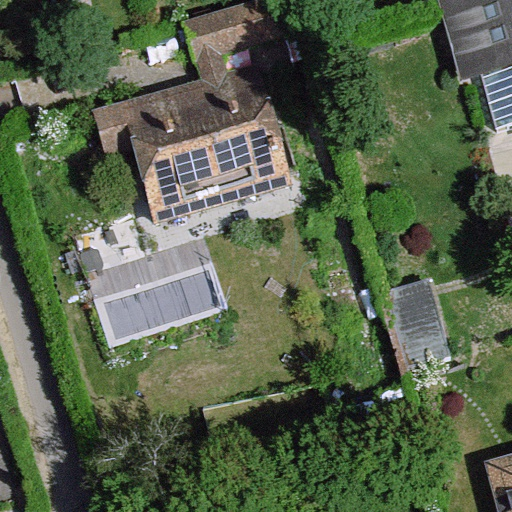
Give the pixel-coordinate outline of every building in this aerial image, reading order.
[(511,0),(460,0),(451,3),(472,77),(483,75),(498,134),(511,130),(511,0)] [(309,34),(299,2),(206,28),(215,61),(218,60),(309,34)] [(215,61),(206,28),(188,33),(203,83),(92,116),(105,162),(135,152),(124,116),(144,110),(147,122),(229,97),(225,86),(218,60),(215,61)] [(147,122),(144,110),(124,116),(135,152),(154,217),(285,180),(256,77),(225,86),(229,97),(147,122)] [(453,361),(430,284),(388,297),(410,374),(453,361)] [(511,511),(511,475),(499,479),(508,511),(511,511)]
